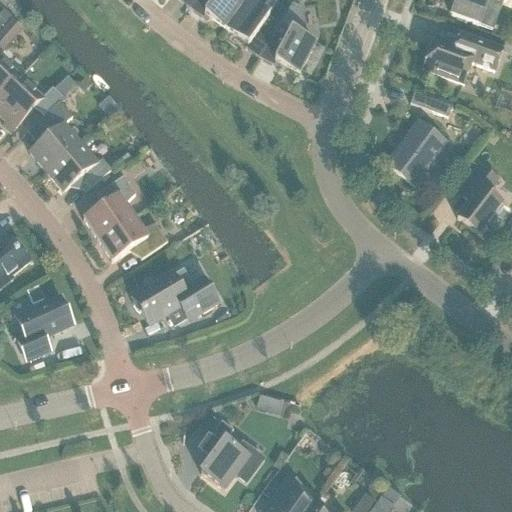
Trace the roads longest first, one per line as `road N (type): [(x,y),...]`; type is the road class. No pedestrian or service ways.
road 1 (unclassified): [(131,391),(261,353),(381,271)]
road 2 (residential): [(131,391),(77,261),(0,170)]
road 3 (residential): [(329,122),(210,64),(134,0)]
road 4 (residential): [(381,271),(330,169),(329,122)]
road 5 (unclassified): [(511,350),(428,282),(381,271)]
road 6 (residential): [(188,511),(167,494),(131,391)]
road 7 (unclassified): [(0,419),(131,391)]
road 8 (residential): [(329,122),(373,0)]
